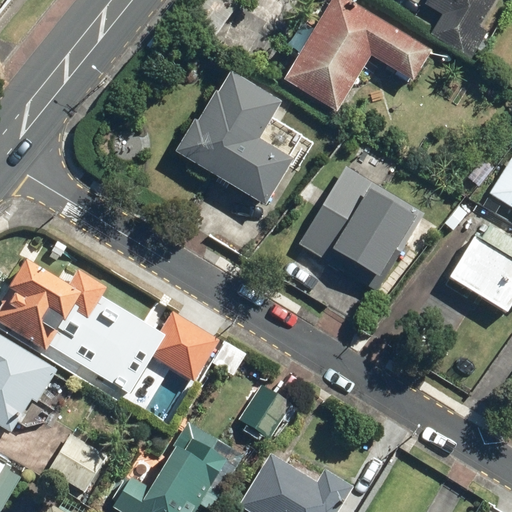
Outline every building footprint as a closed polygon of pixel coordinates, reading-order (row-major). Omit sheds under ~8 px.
[(419,80),(436,52),(353,0),(333,0),(285,77),(340,112),(377,53),(419,80)] [(428,0),(444,9),(430,31),(473,57),(490,30),(482,25),(497,0),(428,0)] [(199,112),(178,149),(273,201),(299,154),(264,135),(285,96),(234,68),(223,90),(219,88),(204,115),(199,112)] [(511,155),(491,190),(511,202),(511,155)] [(388,274),(426,210),(349,165),(303,243),(332,261),(341,246),(388,274)] [(511,233),(492,222),(485,235),(479,231),(450,280),(507,314),(511,305),(511,233)] [(92,317),(112,287),(82,268),(73,281),(32,254),(14,282),(17,284),(0,310),(0,318),(46,349),(67,317),(70,319),(77,308),(92,317)] [(160,323),(120,297),(95,336),(136,362),(160,323)] [(149,360),(190,382),(209,346),(169,324),(149,360)] [(0,331),(0,422),(15,431),(35,398),(39,400),(59,367),(0,331)] [(297,400),(262,380),(239,420),(274,440),(297,400)] [(123,487),(141,497),(134,509),(139,511),(199,511),(201,509),(206,511),(219,491),(225,495),(249,454),(188,418),(160,466),(142,455),(123,487)] [(111,454),(73,431),(51,467),(88,491),(111,454)] [(256,511),(338,511),(356,483),(329,467),(322,479),(274,450),(243,504),(256,511)] [(0,479),(9,464),(0,457),(0,479)] [(1,511),(25,473),(9,464),(0,479),(0,511),(1,511)]
